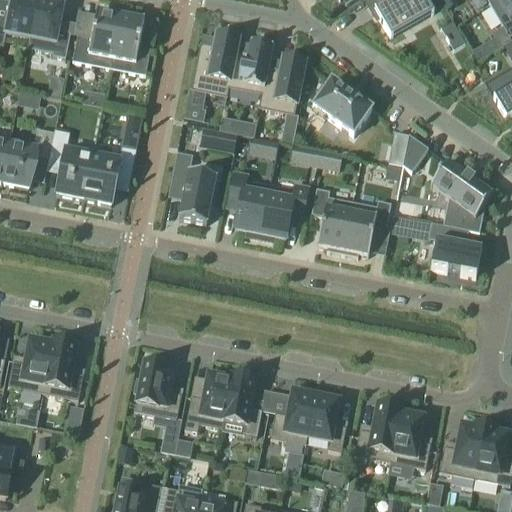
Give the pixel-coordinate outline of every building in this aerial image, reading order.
[(36,5),(33,5),(34,0),(20,0),(20,2),(11,0),(6,26),(0,25),(0,51),(2,52),(4,40),(28,45),(36,5)] [(334,0),(340,9),(342,8),(344,11),(362,0),(334,0)] [(429,14),(433,12),(430,7),(427,9),(421,0),(373,0),(380,11),(372,15),(389,43),(432,18),(429,14)] [(482,0),(489,11),(507,0),(482,0)] [(511,0),(507,0),(489,11),(507,43),(511,40),(511,0)] [(36,5),(28,45),(27,54),(51,59),(51,62),(64,64),(69,39),(57,36),(62,10),(36,5)] [(71,68),(107,75),(118,21),(95,17),(90,45),(76,42),(71,68)] [(140,26),(141,22),(122,19),(121,22),(118,21),(107,75),(144,82),(149,56),(137,54),(142,26),(140,26)] [(226,94),(234,57),(235,57),(237,45),(233,44),(234,42),(223,40),(223,42),(215,41),(212,52),(199,50),(189,96),(204,99),(225,104),(227,94),(226,94)] [(260,101),(266,73),(267,73),(271,52),(249,47),(246,59),(235,57),(234,57),(226,94),(227,94),(259,101),(260,101)] [(279,75),(267,73),(266,73),(260,101),(259,101),(257,115),(293,122),(303,68),(300,67),(300,65),(290,63),(289,65),(281,64),(279,75)] [(511,75),(511,74),(483,90),(490,103),(492,103),(504,124),(511,120),(511,121),(511,75)] [(329,86),(311,112),(313,114),(311,118),(322,126),(325,122),(352,141),(370,115),(329,86)] [(201,116),(204,99),(189,96),(188,96),(182,125),(202,129),(204,116),(201,116)] [(68,133),(72,114),(0,100),(0,116),(35,123),(34,126),(68,133)] [(126,121),(120,152),(135,155),(136,153),(142,124),(126,121)] [(235,126),(232,140),(252,144),(255,130),(235,126)] [(33,149),(9,144),(0,188),(0,189),(27,195),(34,162),(47,165),(52,139),(35,135),(33,149)] [(55,200),(82,206),(94,147),(93,147),(92,157),(66,152),(68,139),(53,136),(52,139),(47,165),(47,168),(61,171),(55,200)] [(401,172),(407,141),(393,139),(387,170),(401,172)] [(401,172),(410,179),(427,155),(407,141),(401,172)] [(0,188),(9,144),(0,142),(0,188)] [(94,147),(82,206),(109,211),(115,185),(128,188),(135,157),(120,154),(118,162),(92,157),(94,147)] [(214,183),(188,178),(191,162),(175,159),(169,190),(183,193),(177,225),(205,230),(214,183)] [(446,206),(441,233),(467,238),(478,240),(481,224),(476,221),(491,200),(486,197),(487,191),(475,189),(446,168),(438,179),(437,178),(435,182),(436,182),(428,193),(446,206)] [(388,171),(386,183),(398,185),(400,173),(388,171)] [(258,246),(268,192),(244,187),(246,181),(233,178),(227,206),(239,209),(233,236),(245,238),(244,243),(258,246)] [(292,197),(268,192),(258,246),(271,248),(272,244),(284,246),(290,219),(301,221),(307,193),(294,190),(292,197)] [(325,257),(340,261),(351,209),(327,204),(328,198),(315,195),(310,221),(321,223),(316,252),(325,254),(325,257)] [(340,261),(356,264),(357,261),(367,263),(372,233),(384,236),(389,210),(376,208),(375,213),(351,209),(340,261)] [(434,247),(429,275),(474,284),(480,254),(464,251),(467,238),(441,233),(429,230),(426,245),(434,247)] [(41,400),(52,347),(51,347),(50,351),(27,346),(23,370),(11,368),(6,393),(41,400)] [(75,352),(52,347),(41,400),(76,407),(82,382),(70,379),(75,352)] [(164,374),(142,369),(139,386),(135,386),(133,399),(136,399),(133,418),(175,427),(180,401),(168,399),(172,380),(163,378),(164,374)] [(197,431),(220,436),(230,383),(229,382),(228,386),(206,382),(201,405),(189,403),(183,436),(196,439),(197,431)] [(254,387),(230,383),(220,436),(221,436),(222,427),(244,431),(242,440),(255,443),(260,417),(248,415),(254,387)] [(274,420),(269,445),(282,448),(304,452),(306,443),(315,398),(314,398),(313,403),(290,398),(286,422),(274,420)] [(334,402),(315,398),(306,443),(328,447),(326,457),(339,459),(344,434),(333,431),(337,408),(333,407),(334,402)] [(370,439),(358,437),(353,462),(388,469),(399,416),(375,411),(370,439)] [(400,416),(399,416),(388,469),(424,476),(429,451),(417,448),(422,425),(415,423),(416,420),(400,417),(400,416)] [(471,434),(459,432),(454,456),(443,453),(438,479),(473,486),(483,433),(472,431),(471,434)] [(77,441),(78,435),(65,433),(63,438),(77,441)] [(494,435),(483,433),(473,486),(508,493),(511,473),(511,467),(501,465),(506,441),(494,439),(494,435)] [(131,455),(119,452),(116,467),(128,470),(131,455)] [(0,479),(9,481),(9,480),(12,464),(8,463),(10,457),(0,455),(0,479)] [(287,459),(282,482),(298,484),(302,461),(287,459)] [(242,488),(244,477),(230,473),(227,485),(242,488)] [(340,494),(342,480),(322,476),(319,490),(340,494)] [(9,481),(0,479),(0,504),(4,505),(9,481)] [(157,511),(161,494),(139,489),(137,499),(118,495),(116,504),(112,503),(110,511),(157,511)] [(198,511),(199,511),(176,506),(178,497),(165,494),(161,511),(198,511)]
